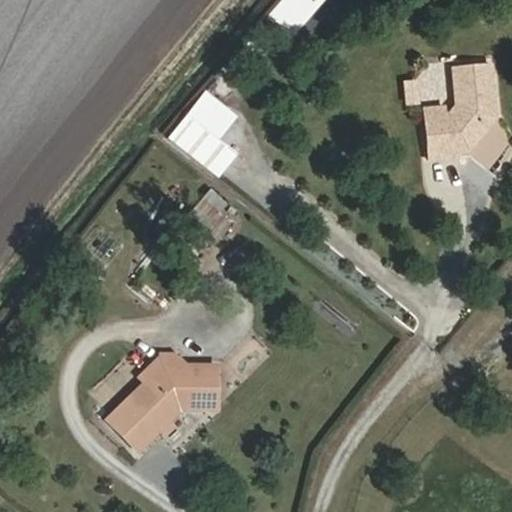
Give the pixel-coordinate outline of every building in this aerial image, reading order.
[(281,0),(267,15),(293,38),(327,0),(281,0)] [(438,70),(440,108),(430,117),(408,118),(411,162),(432,160),(431,153),(442,152),(451,152),(479,120),(475,68),(438,70)] [(223,138),(241,115),(207,89),(169,139),(221,179),(241,153),(223,138)] [(428,108),(407,109),(408,118),(430,117),(428,108)] [(432,160),(443,160),(442,152),(431,153),(432,160)] [(199,210),(217,220),(229,200),(211,190),(199,210)] [(154,368),(158,375),(111,418),(138,449),(160,430),(188,405),(224,407),(227,365),(195,362),(185,351),(173,351),(154,368)] [(165,436),(194,412),(188,405),(160,430),(165,436)]
